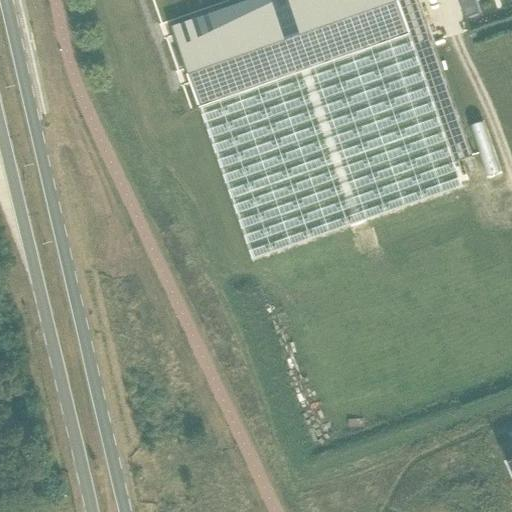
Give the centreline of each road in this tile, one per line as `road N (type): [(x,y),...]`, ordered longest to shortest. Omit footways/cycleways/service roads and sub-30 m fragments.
road 1 (secondary): [(122,511),(5,0)]
road 2 (secondary): [(0,143),(91,511)]
